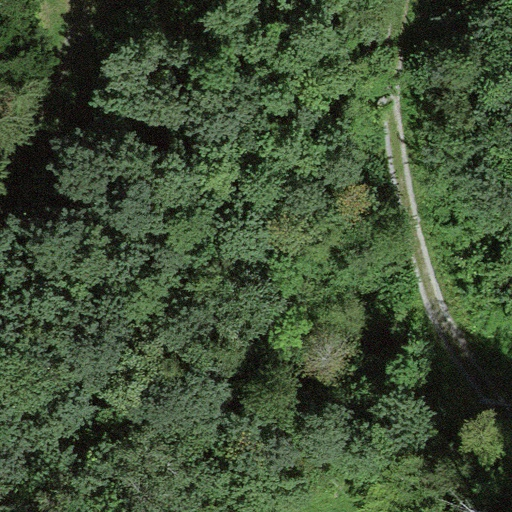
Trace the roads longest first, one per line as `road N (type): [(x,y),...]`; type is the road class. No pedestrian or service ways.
road 1 (track): [(313,0),(391,82),(411,239),(446,324),(511,424)]
road 2 (track): [(0,179),(71,65),(86,0)]
